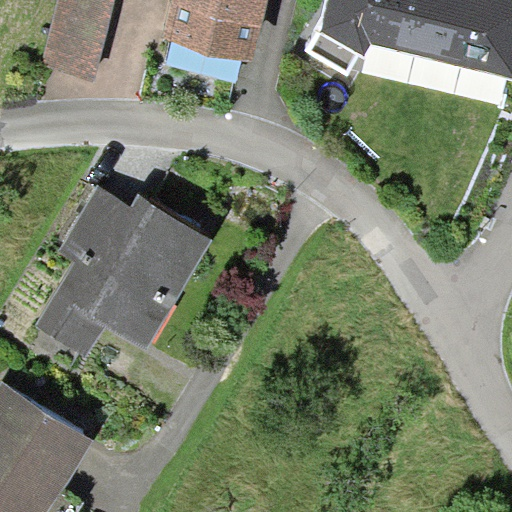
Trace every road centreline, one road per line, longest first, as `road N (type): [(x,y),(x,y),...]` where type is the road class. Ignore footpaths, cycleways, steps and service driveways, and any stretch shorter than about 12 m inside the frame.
road 1 (residential): [(455,334),(382,225),(327,177),(259,145)]
road 2 (track): [(0,133),(130,123),(259,145)]
road 3 (residential): [(455,334),(511,219)]
